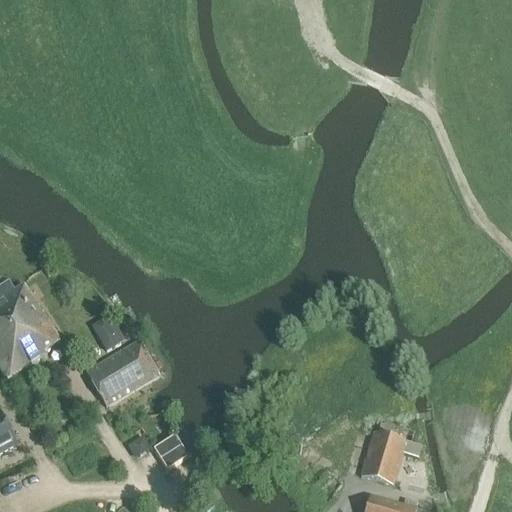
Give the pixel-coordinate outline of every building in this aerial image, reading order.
[(0,304),(0,373),(7,384),(47,359),(45,355),(60,345),(24,289),(0,304)] [(87,375),(107,410),(160,379),(139,345),(87,375)] [(0,457),(16,449),(0,419),(0,457)] [(360,480),(394,490),(404,457),(418,461),(422,448),(412,446),(415,434),(381,425),(378,436),(373,435),(360,480)] [(262,453),(299,459),(301,443),(265,437),(262,453)] [(167,473),(188,460),(177,442),(175,439),(154,452),(156,456),(167,473)] [(139,458),(150,451),(146,444),(139,443),(132,447),(139,458)] [(313,494),(327,507),(343,486),(327,475),(313,494)] [(417,511),(418,511),(371,498),(366,511),(417,511)]
